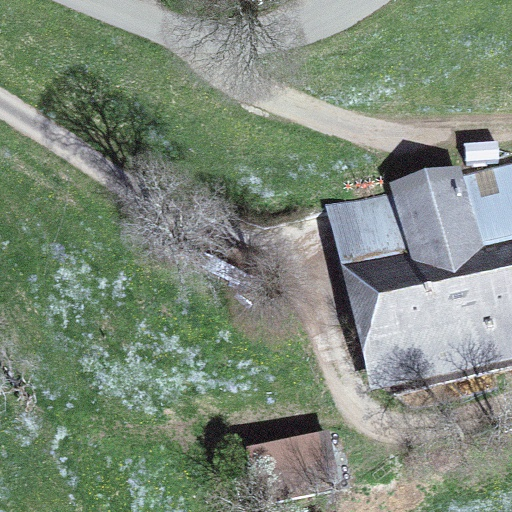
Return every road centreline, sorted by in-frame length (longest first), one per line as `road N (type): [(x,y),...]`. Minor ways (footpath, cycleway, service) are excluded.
road 1 (track): [(174,35),(209,74),(255,101),(330,124),(396,133),(511,130)]
road 2 (track): [(84,0),(174,35),(225,39),(274,30),(341,0)]
